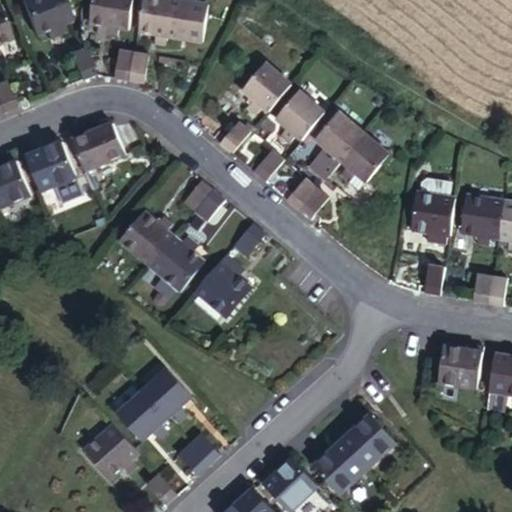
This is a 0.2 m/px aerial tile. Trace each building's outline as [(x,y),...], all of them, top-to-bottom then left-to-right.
[(23,0),(38,35),(47,30),(57,27),(61,36),(70,32),(67,23),(74,20),(65,0),(23,0)] [(97,0),(93,23),(101,25),(112,26),(110,37),(120,39),(122,28),(130,30),(134,0),(97,0)] [(179,38),(184,0),(146,0),(141,31),(160,34),(158,46),(168,47),(170,36),(179,38)] [(197,41),(204,3),(185,0),(184,0),(179,38),(197,41)] [(0,4),(0,3),(0,55),(0,54),(0,44),(15,39),(0,4)] [(212,4),(204,3),(197,41),(206,43),(212,4)] [(112,26),(101,25),(99,35),(110,37),(112,26)] [(57,27),(47,30),(52,40),(61,36),(57,27)] [(96,74),(85,48),(71,54),(82,80),(96,74)] [(133,81),(138,53),(122,50),(117,78),(133,81)] [(151,55),(138,53),(133,81),(146,86),(151,55)] [(186,68),(187,61),(162,57),(161,63),(186,68)] [(271,112),(295,85),(269,63),(245,90),(257,100),(249,108),(258,115),(265,107),(271,112)] [(7,80),(0,83),(0,105),(3,113),(18,107),(7,80)] [(304,141),(327,113),(302,92),(278,120),(289,129),(282,136),(289,143),(297,136),(304,141)] [(344,160),(367,133),(342,112),(319,138),(330,148),(323,155),(331,161),(338,154),(344,160)] [(92,133),(104,128),(101,122),(89,127),(92,133)] [(224,143),(236,154),(254,133),(242,123),(224,143)] [(92,133),(75,140),(88,172),(128,154),(114,124),(104,128),(92,133)] [(392,155),(367,133),(344,160),(351,166),(344,174),(352,180),(359,172),(369,181),(392,155)] [(27,157),(43,191),(55,185),(76,177),(80,175),(64,142),(40,152),(27,157)] [(38,145),(24,151),(27,157),(40,152),(38,145)] [(257,171),(269,181),(287,160),(275,151),(257,171)] [(0,209),(34,194),(19,161),(0,168),(0,209)] [(359,172),(352,180),(361,188),(368,181),(359,172)] [(76,177),(55,185),(61,201),(82,192),(76,177)] [(302,209),(320,188),(310,179),(290,199),(302,209)] [(423,194),(418,193),(412,230),(431,232),(429,241),(440,243),(441,233),(451,235),(456,197),(451,197),(452,182),(428,179),(424,184),(423,194)] [(187,203),(199,213),(218,191),(205,180),(187,203)] [(331,198),(320,188),(302,209),(314,219),(331,198)] [(218,191),(199,213),(209,222),(229,200),(218,191)] [(491,236),(502,237),(508,200),(468,195),(463,233),(481,235),(479,245),(490,247),(491,236)] [(511,200),(508,200),(502,237),(511,239),(510,249),(511,249),(511,200)] [(123,241),(154,266),(179,237),(170,230),(176,224),(169,217),(163,224),(147,212),(123,241)] [(268,233),(257,224),(238,246),(250,256),(268,233)] [(440,243),(449,243),(451,235),(441,233),(440,243)] [(179,237),(154,266),(182,290),(207,260),(194,249),(200,242),(191,235),(185,242),(179,237)] [(231,268),(224,262),(200,291),(231,316),(254,288),(239,275),(246,267),(238,260),(231,268)] [(442,294),(446,266),(431,265),(428,292),(442,294)] [(491,303),(496,276),(480,273),(476,301),(491,303)] [(510,278),(496,276),(491,303),(506,305),(510,278)] [(479,388),(485,351),(472,349),(447,345),(440,382),(479,388)] [(511,355),(498,354),(492,390),(511,393),(511,355)] [(171,371),(146,393),(170,419),(175,414),(182,422),(190,415),(183,407),(194,397),(171,371)] [(170,419),(146,393),(122,415),(145,441),(156,431),(163,438),(171,431),(164,424),(170,419)] [(346,441),(370,469),(399,442),(374,414),(356,432),(346,441)] [(133,459),(142,452),(117,425),(88,452),(112,479),(126,466),(132,474),(140,467),(133,459)] [(351,427),(341,436),(346,441),(356,432),(351,427)] [(205,434),(194,445),(211,465),(222,455),(205,434)] [(346,441),(341,436),(329,446),(334,451),(346,441)] [(342,494),(370,469),(346,441),(334,451),(317,466),(342,494)] [(211,465),(194,445),(183,455),(201,476),(211,465)] [(290,511),(291,511),(321,487),(296,458),(295,458),(275,475),(266,485),(290,511)] [(266,485),(275,475),(272,471),(262,481),(266,485)] [(170,506),(181,495),(162,474),(151,484),(170,506)] [(277,511),(256,489),(248,496),(237,505),(230,511),(277,511)] [(243,492),(233,501),(237,505),(248,496),(243,492)]
